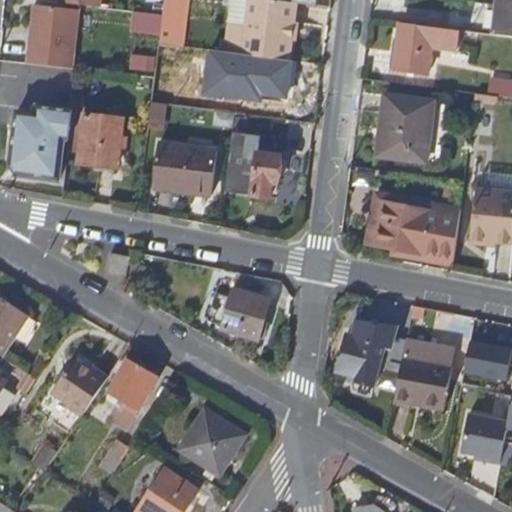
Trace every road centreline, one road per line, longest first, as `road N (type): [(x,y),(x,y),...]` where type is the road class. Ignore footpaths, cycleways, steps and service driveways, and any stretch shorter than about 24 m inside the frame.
road 1 (tertiary): [(0,244),(300,414)]
road 2 (residential): [(316,265),(39,211),(0,214)]
road 3 (residential): [(316,265),(350,0)]
road 4 (residential): [(511,303),(316,265)]
road 5 (tertiary): [(300,414),(473,511)]
road 6 (residential): [(300,414),(316,265)]
